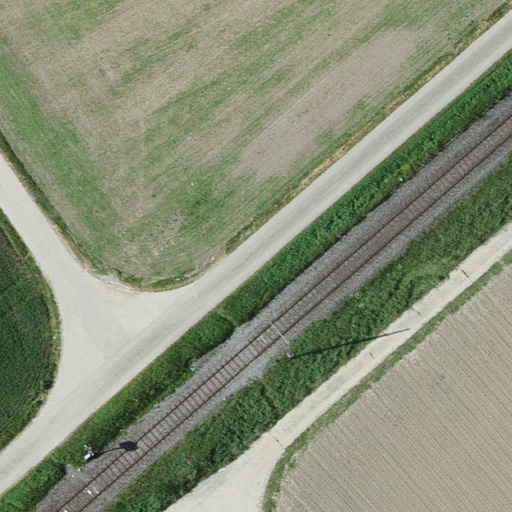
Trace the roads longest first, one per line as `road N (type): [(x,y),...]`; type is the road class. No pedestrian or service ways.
road 1 (track): [(511,30),(0,478)]
road 2 (track): [(511,230),(211,491),(223,511)]
road 3 (track): [(125,368),(0,188)]
